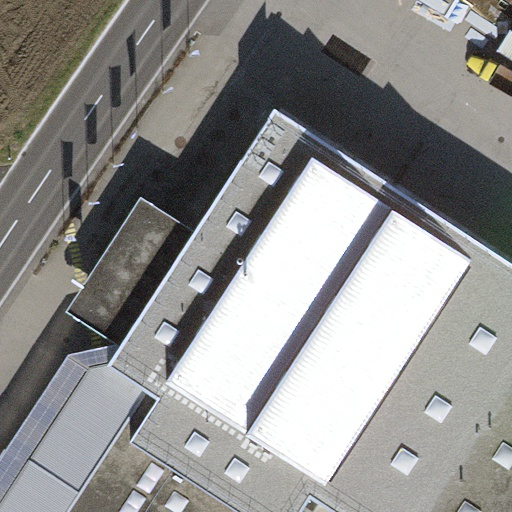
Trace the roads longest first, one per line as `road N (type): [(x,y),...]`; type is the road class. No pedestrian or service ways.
road 1 (tertiary): [(165,0),(0,249)]
road 2 (unclassified): [(511,114),(331,0)]
